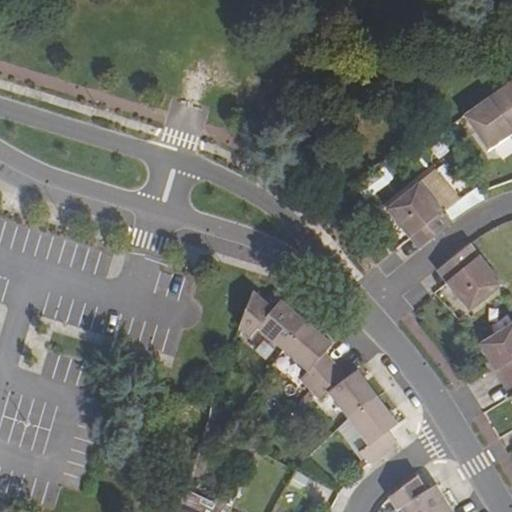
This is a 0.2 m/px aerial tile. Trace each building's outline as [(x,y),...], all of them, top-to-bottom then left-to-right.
[(511,80),(502,88),(511,102),(511,80)] [(464,115),(489,150),(511,133),(511,102),(502,88),(464,115)] [(410,238),(420,250),(453,223),(419,182),(386,209),(410,238)] [(442,277),(470,310),(503,284),(470,243),(436,271),(442,277)] [(260,328),(285,349),(309,323),(282,299),(274,309),(254,291),(240,327),(252,337),(260,328)] [(301,379),(312,389),(338,365),(326,352),(335,345),(309,323),(285,349),(309,370),(301,379)] [(511,324),(478,344),(502,383),(511,377),(511,324)] [(331,394),(350,420),(377,398),(358,370),(349,376),(338,365),(312,389),(322,401),(331,394)] [(511,377),(502,383),(511,399),(511,377)] [(364,456),(369,463),(397,441),(390,432),(399,424),(377,398),(350,420),(369,445),(361,451),(364,456)] [(364,456),(361,451),(369,445),(350,420),(340,429),(362,458),(364,456)] [(214,441),(252,463),(258,449),(208,421),(200,461),(194,474),(203,479),(214,441)] [(287,484),(316,495),(320,482),(292,472),(287,484)] [(403,507),(405,511),(447,511),(452,509),(437,485),(427,491),(418,477),(390,497),(398,510),(403,507)] [(228,511),(232,505),(217,498),(215,503),(187,489),(178,508),(186,511),(228,511)]
